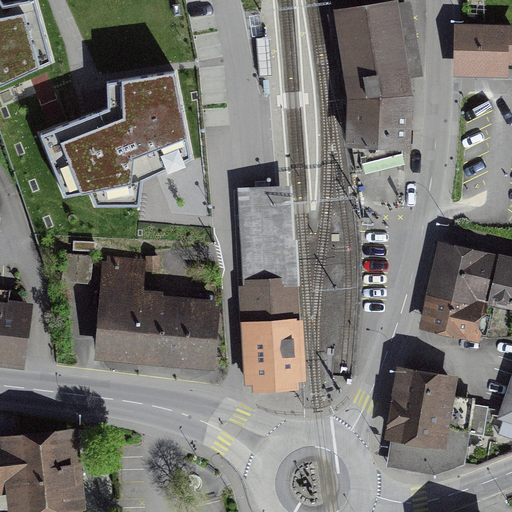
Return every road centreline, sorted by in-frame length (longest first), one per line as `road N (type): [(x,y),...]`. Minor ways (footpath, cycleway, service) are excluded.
road 1 (residential): [(347,439),(389,348),(422,232),(437,122),(440,0)]
road 2 (residential): [(227,0),(244,112),(222,195),(235,374),(208,423)]
road 3 (secondary): [(0,384),(148,404),(208,423)]
road 4 (tertiary): [(368,496),(420,502),(511,471)]
